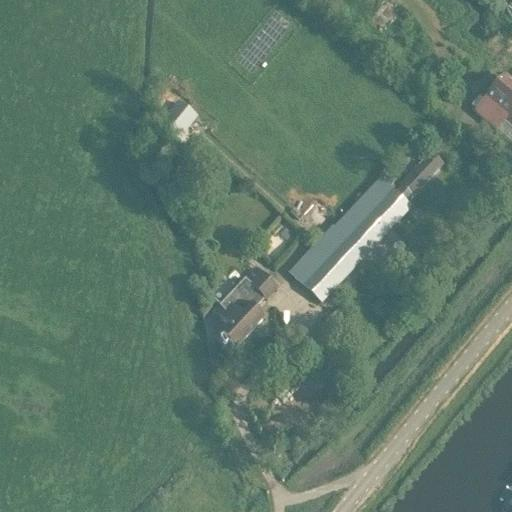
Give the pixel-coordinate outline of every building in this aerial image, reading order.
[(511,83),(505,77),(472,113),(495,133),(505,122),(511,128),(511,83)] [(177,102),(156,129),(174,144),(196,117),(177,102)] [(400,185),(412,196),(442,164),(430,153),(400,185)] [(386,168),(379,177),(387,184),(395,176),(386,168)] [(292,276),(319,301),(407,208),(379,182),(292,276)] [(419,261),(412,254),(404,263),(411,270),(419,261)] [(213,312),(228,326),(220,335),(234,348),(262,318),(249,307),(259,294),(266,300),(276,288),(255,268),(213,312)]
